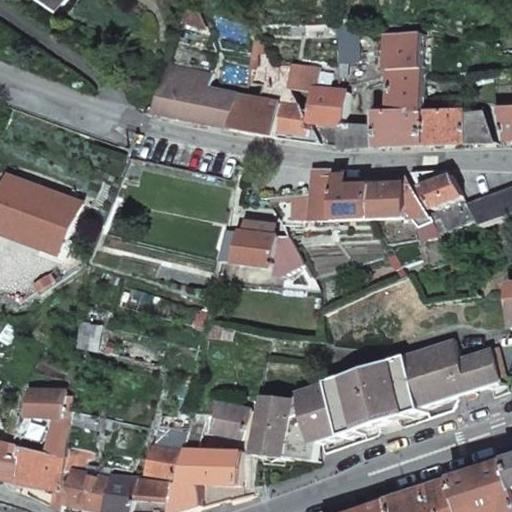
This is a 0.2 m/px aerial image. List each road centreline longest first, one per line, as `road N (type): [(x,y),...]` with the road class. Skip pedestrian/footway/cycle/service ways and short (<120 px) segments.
road 1 (residential): [(0,77),(141,131),(336,158),(511,161)]
road 2 (tertiary): [(276,511),(511,427)]
